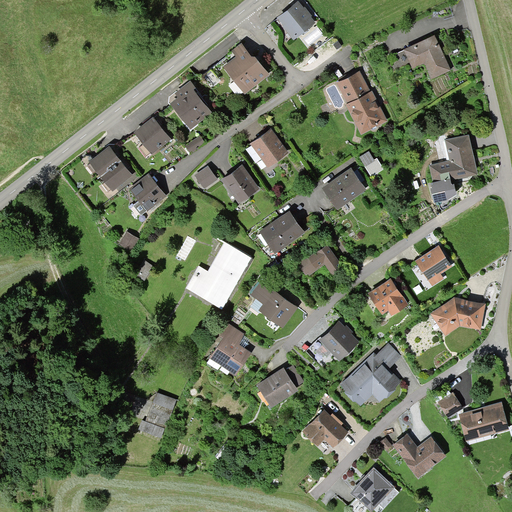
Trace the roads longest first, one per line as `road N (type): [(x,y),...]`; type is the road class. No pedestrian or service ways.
road 1 (tertiary): [(0,200),(241,14)]
road 2 (residential): [(508,182),(360,276),(284,347)]
road 3 (residential): [(502,337),(389,416),(323,489)]
road 4 (track): [(38,171),(53,270),(109,380)]
road 5 (residential): [(469,0),(508,182)]
road 6 (residential): [(302,80),(164,178)]
